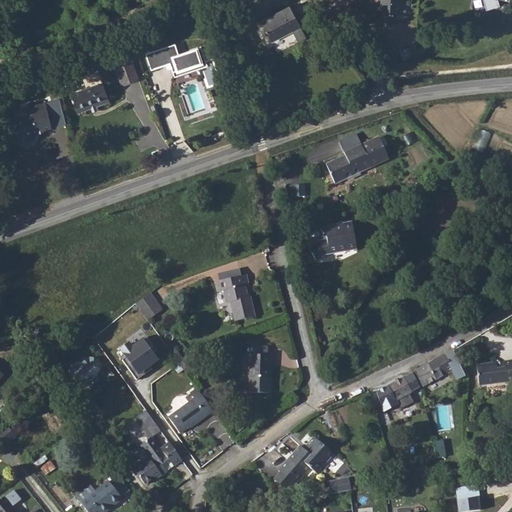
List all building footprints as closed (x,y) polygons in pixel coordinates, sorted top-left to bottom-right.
[(400,0),(382,0),(382,10),(400,11),(400,0)] [(252,24),(260,45),(291,34),(283,13),(252,24)] [(179,42),(150,51),(156,68),(174,62),(178,75),(204,68),(209,83),(222,79),(215,55),(207,57),(204,46),(183,52),(179,42)] [(399,54),(394,55),(397,65),(404,64),(399,54)] [(131,59),(115,63),(120,84),(137,81),(131,59)] [(104,87),(72,94),(75,111),(108,103),(104,87)] [(45,103),(15,109),(21,138),(28,143),(37,141),(41,136),(40,131),(52,128),(45,103)] [(476,148),(485,151),(490,132),(481,130),(476,148)] [(345,157),(326,166),(335,185),(388,159),(382,146),(379,147),(375,140),(361,147),(355,135),(338,143),(345,157)] [(318,244),(307,253),(315,265),(324,258),(354,252),(350,225),(322,231),(324,244),(318,244)] [(236,281),(215,286),(210,288),(213,297),(220,296),(223,309),(225,309),(231,328),(250,323),(245,304),(244,304),(241,292),(244,291),(241,280),(236,281)] [(146,301),(130,313),(144,330),(159,319),(146,301)] [(160,360),(144,338),(133,346),(130,342),(121,349),(139,375),(160,360)] [(441,357),(435,360),(444,375),(449,372),(441,357)] [(511,380),(511,358),(506,359),(506,362),(497,364),(496,361),(478,365),(482,386),(511,380)] [(100,385),(100,360),(74,359),(73,384),(100,385)] [(335,366),(334,367),(341,374),(344,373),(349,368),(341,360),(336,364),(335,366)] [(424,367),(410,375),(418,388),(435,378),(436,380),(444,375),(435,360),(424,367)] [(243,385),(243,400),(263,401),(264,363),(244,362),(243,385)] [(397,382),(383,391),(386,406),(387,406),(390,411),(402,404),(405,408),(418,401),(412,391),(418,388),(410,375),(397,382)] [(435,378),(418,388),(419,389),(436,380),(435,378)] [(213,409),(197,387),(191,392),(195,396),(170,417),(182,432),(200,417),(201,418),(213,409)] [(1,434),(0,434),(0,450),(9,444),(1,434)] [(142,461),(132,468),(144,485),(153,479),(154,480),(166,472),(162,466),(169,461),(173,466),(183,459),(170,442),(160,450),(152,437),(142,444),(149,458),(143,463),(142,461)] [(301,446),(276,469),(290,483),(306,469),(313,476),(333,453),(316,437),(305,450),(301,446)] [(438,460),(430,461),(433,476),(441,474),(438,460)] [(332,494),(352,490),(349,477),(329,481),(332,494)] [(91,494),(77,503),(83,511),(104,511),(118,501),(118,500),(125,495),(113,479),(106,484),(105,483),(91,494)] [(456,488),(458,511),(476,511),(480,511),(478,486),(456,488)]
